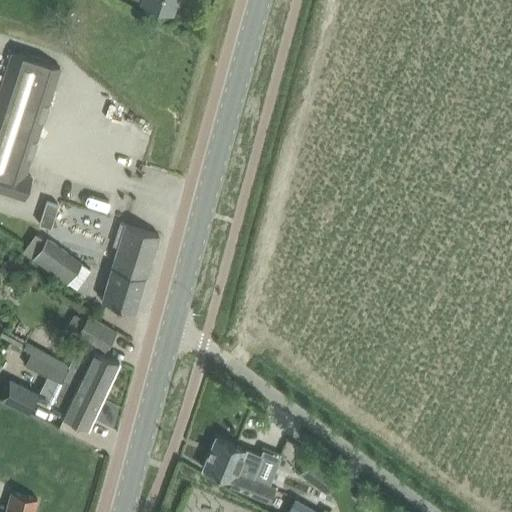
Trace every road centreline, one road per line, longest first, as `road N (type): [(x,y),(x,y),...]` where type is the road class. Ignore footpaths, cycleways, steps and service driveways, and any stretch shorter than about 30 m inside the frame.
road 1 (tertiary): [(171,334),(260,0)]
road 2 (unclassified): [(436,511),(204,344),(171,334)]
road 3 (tertiary): [(124,511),(171,334)]
